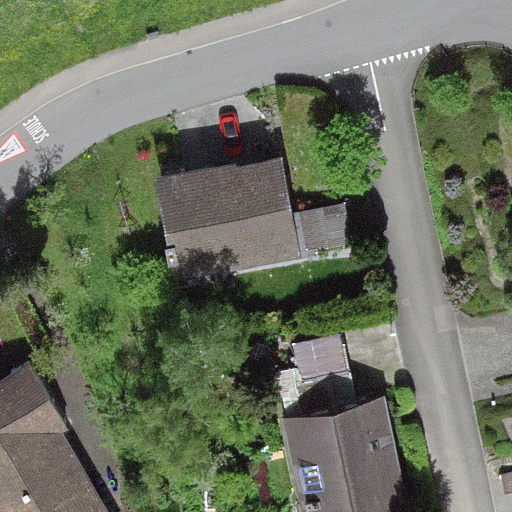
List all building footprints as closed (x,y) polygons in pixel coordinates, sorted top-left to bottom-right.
[(237,162),(155,177),(168,246),(176,244),(182,279),(302,258),(294,212),(284,157),(237,166),(237,162)] [(294,212),(302,258),(318,255),(317,249),(354,243),(346,203),(294,212)] [(342,333),(292,343),(306,412),(356,402),(342,333)] [(0,379),(0,511),(109,511),(64,431),(68,429),(30,362),(0,379)] [(306,412),(282,417),(301,511),(403,511),(409,511),(386,397),(356,402),(306,412)]
